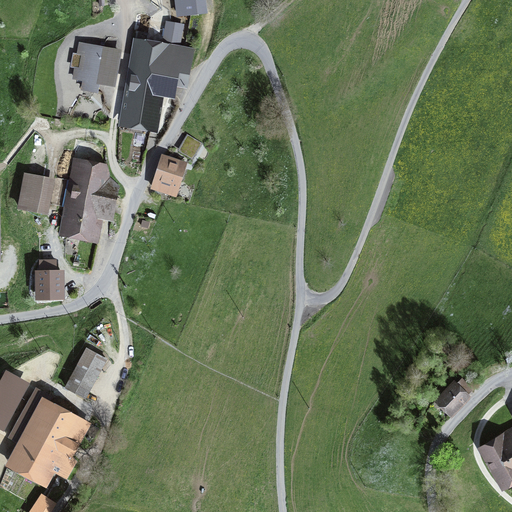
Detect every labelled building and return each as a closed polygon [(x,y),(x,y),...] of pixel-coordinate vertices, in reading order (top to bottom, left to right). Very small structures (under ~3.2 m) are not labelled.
[(197,0),(176,0),(179,15),(199,13),(197,0)] [(151,33),(137,30),(121,123),(127,125),(127,122),(152,126),(158,94),(172,96),(174,86),(185,88),(192,50),(149,42),(151,33)] [(112,85),(118,51),(81,44),(79,54),(83,55),(80,69),(77,69),(75,79),(85,81),(83,90),(96,92),(98,83),(112,85)] [(114,93),(104,91),(101,108),(111,110),(114,93)] [(201,144),(190,137),(181,151),(193,158),(201,144)] [(105,177),(107,167),(80,161),(67,231),(92,237),(96,218),(109,220),(115,194),(117,194),(118,186),(110,178),(105,177)] [(181,183),(177,182),(182,168),(163,161),(153,189),(173,196),(174,192),(178,194),(180,189),(179,189),(181,183)] [(40,211),(47,180),(26,175),(19,207),(40,211)] [(52,261),(51,238),(40,239),(40,297),(60,297),(60,275),(55,275),(55,261),(52,261)] [(70,383),(87,392),(106,359),(88,349),(70,383)] [(0,425),(22,381),(7,373),(0,386),(0,425)] [(461,380),(439,401),(450,412),(471,390),(461,380)] [(12,434),(23,440),(11,462),(44,480),(60,450),(73,457),(79,446),(86,446),(92,441),(93,442),(100,429),(49,402),(52,396),(37,388),(12,434)] [(511,435),(486,450),(504,481),(511,476),(511,435)] [(78,467),(77,462),(73,458),(64,477),(70,480),(78,467)] [(63,511),(71,501),(61,493),(48,511),(63,511)]
